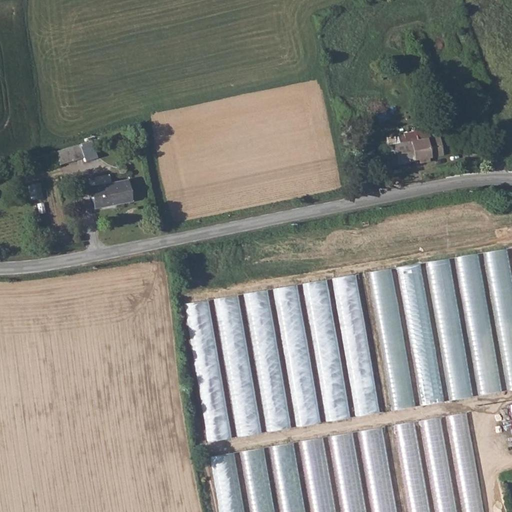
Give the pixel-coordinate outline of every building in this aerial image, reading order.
[(416,141),(415,134),(414,132),(402,134),(403,143),(386,146),(387,151),(381,152),(382,160),(388,159),(390,164),(417,159),(428,157),(441,155),(438,137),(427,138),(416,141)] [(80,146),(56,153),(60,166),(83,159),(80,146)] [(127,181),(90,188),(94,209),(132,202),(127,181)] [(31,199),(43,196),(41,182),(28,185),(31,199)] [(203,401),(207,440),(230,438),(226,401),(208,403),(207,401),(203,401)] [(467,511),(483,511),(469,411),(448,414),(456,466),(459,465),(461,478),(459,479),(460,487),(472,485),(475,509),(467,510),(467,511)] [(262,433),(261,412),(236,414),(238,434),(262,433)] [(268,417),(270,430),(292,426),(289,412),(278,414),(278,416),(268,417)] [(439,417),(422,420),(426,441),(443,438),(439,417)]
